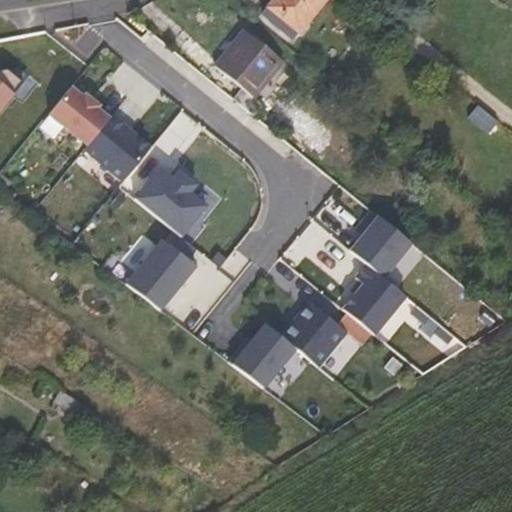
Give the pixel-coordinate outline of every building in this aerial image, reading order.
[(273,0),(259,17),(290,42),(323,0),(273,0)] [(232,99),(253,116),(261,106),(253,99),(283,62),(243,30),(213,67),(240,90),(232,99)] [(86,150),(76,162),(113,192),(149,147),(70,84),(44,116),(86,150)] [(0,201),(16,213),(44,177),(0,143),(0,201)] [(406,222),(415,211),(400,198),(391,209),(406,222)] [(74,244),(99,265),(110,252),(85,232),(74,244)] [(158,313),(195,267),(160,239),(123,284),(158,313)] [(369,337),(346,315),(335,326),(310,303),(280,335),(328,380),(369,337)]
